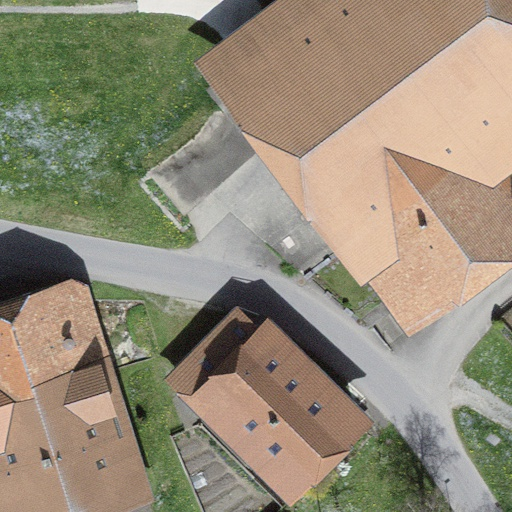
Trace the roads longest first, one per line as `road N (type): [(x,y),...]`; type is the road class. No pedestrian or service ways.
road 1 (unclassified): [(0,238),(244,289),(289,306),(394,399),(476,511)]
road 2 (track): [(211,0),(0,2)]
road 3 (track): [(394,399),(511,284)]
